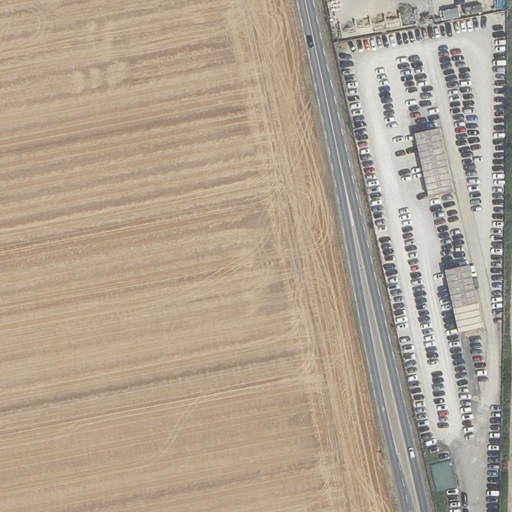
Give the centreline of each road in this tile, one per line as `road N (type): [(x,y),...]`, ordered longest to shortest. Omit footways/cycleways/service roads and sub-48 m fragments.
road 1 (unknown): [(431,55),(472,248),(488,385),(484,399),(470,405),(455,397),(446,371),(372,102),(373,72),(396,61)]
road 2 (track): [(510,0),(502,511)]
road 3 (secondary): [(424,511),(341,167)]
road 4 (secondary): [(341,167),(405,511)]
road 5 (secondary): [(304,0),(341,167)]
